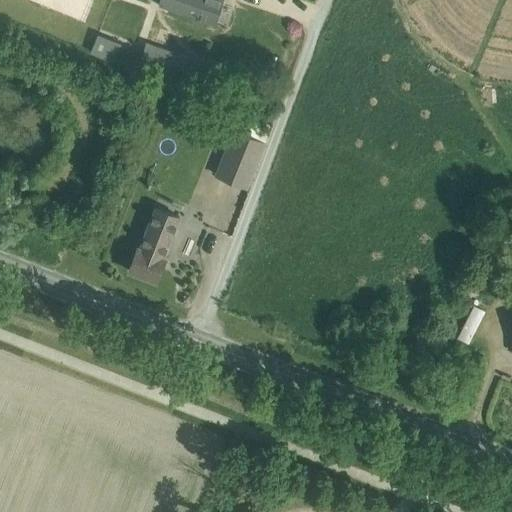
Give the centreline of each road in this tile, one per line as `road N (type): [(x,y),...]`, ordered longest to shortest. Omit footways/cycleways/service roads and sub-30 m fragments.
road 1 (tertiary): [(511,472),(0,274)]
road 2 (unknown): [(331,0),(201,352)]
